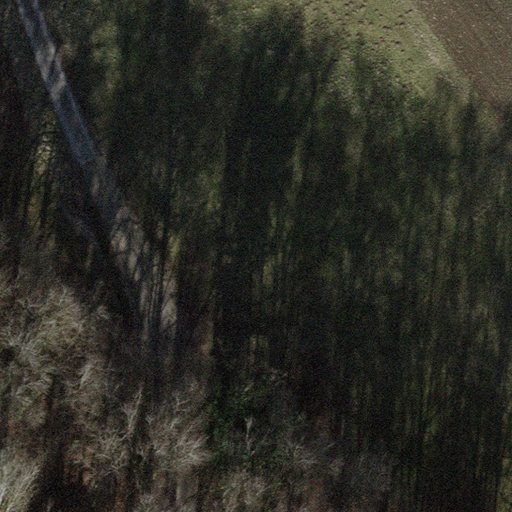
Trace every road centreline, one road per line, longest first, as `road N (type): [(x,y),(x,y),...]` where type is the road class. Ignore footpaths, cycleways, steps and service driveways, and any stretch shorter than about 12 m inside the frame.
road 1 (track): [(212,511),(175,351),(122,191)]
road 2 (track): [(0,193),(175,351)]
road 3 (track): [(20,0),(38,63),(122,191)]
road 4 (track): [(122,191),(126,0)]
